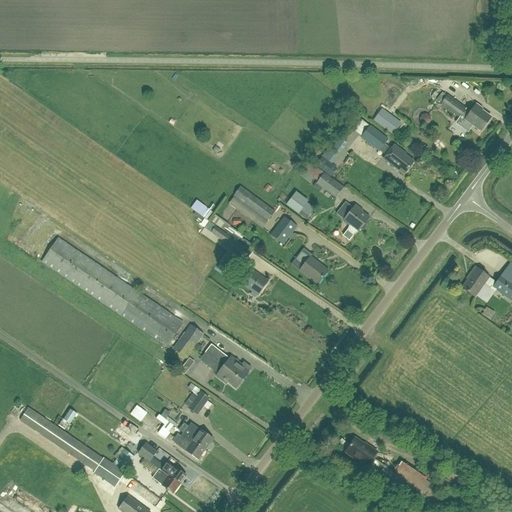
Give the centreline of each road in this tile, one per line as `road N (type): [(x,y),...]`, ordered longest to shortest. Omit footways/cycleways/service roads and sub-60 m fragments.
road 1 (unclassified): [(236,497),(465,197)]
road 2 (unclassified): [(236,497),(0,336)]
